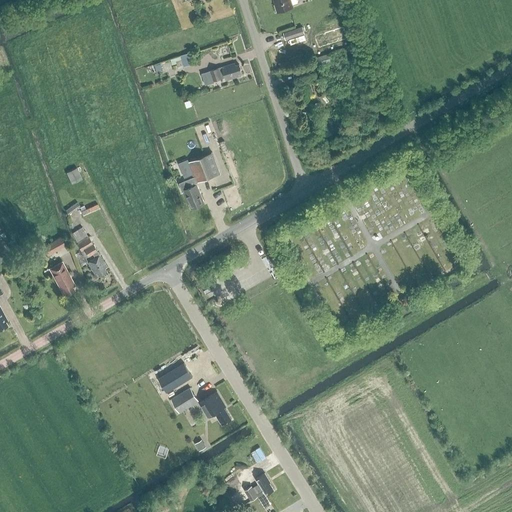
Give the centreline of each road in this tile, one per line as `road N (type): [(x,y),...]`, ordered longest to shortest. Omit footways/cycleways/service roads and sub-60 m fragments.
road 1 (unclassified): [(317,511),(167,269)]
road 2 (unclassified): [(303,189),(511,68)]
road 3 (unclassified): [(303,189),(242,0)]
road 4 (unclassified): [(0,362),(167,269)]
road 5 (unclassified): [(167,269),(303,189)]
